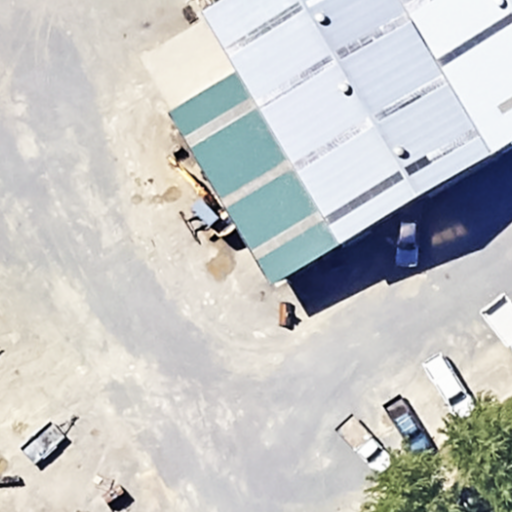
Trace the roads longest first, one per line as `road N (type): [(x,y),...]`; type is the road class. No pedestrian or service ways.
road 1 (track): [(88,0),(82,96),(90,219),(137,398),(202,511)]
road 2 (track): [(249,511),(292,438),(357,371),(511,268)]
